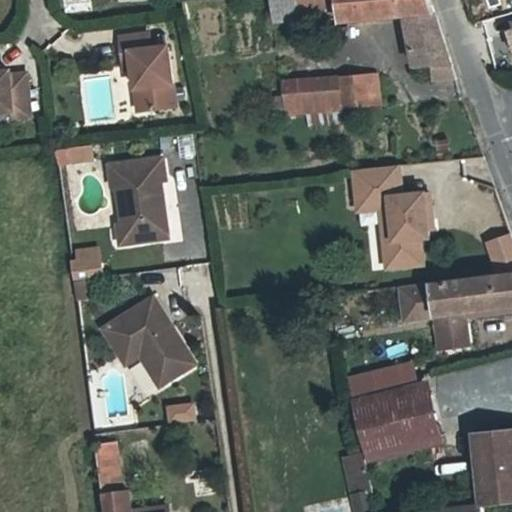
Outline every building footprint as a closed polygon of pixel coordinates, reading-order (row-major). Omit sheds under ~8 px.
[(437,80),(446,78),(455,75),(440,25),(433,0),(273,0),(274,7),(285,6),(288,29),(328,26),(329,32),(396,25),(411,76),(434,70),(437,80)] [(143,94),(146,116),(176,112),(169,53),(152,55),(150,39),(120,43),(122,59),(132,59),(133,73),(136,95),(143,94)] [(124,75),(133,73),(132,59),(122,59),(124,75)] [(7,72),(0,72),(0,112),(9,112),(10,118),(28,116),(24,74),(7,75),(7,72)] [(344,108),(381,105),(378,74),(341,77),(344,108)] [(344,108),(341,77),(281,82),(288,113),(344,108)] [(139,117),(146,116),(143,94),(136,95),(139,117)] [(67,146),(70,159),(91,154),(89,142),(67,146)] [(119,193),(124,231),(128,230),(130,249),(170,244),(163,188),(168,187),(165,164),(112,171),(114,193),(119,193)] [(354,178),(358,209),(380,206),(381,215),(389,275),(424,270),(422,245),(430,243),(429,235),(435,234),(430,199),(402,203),(399,173),(354,178)] [(380,206),(358,209),(359,218),(381,215),(380,206)] [(128,230),(124,231),(119,232),(121,250),(130,249),(128,230)] [(70,275),(101,271),(97,243),(66,248),(70,275)] [(511,246),(511,244),(488,254),(500,282),(511,279),(511,246)] [(397,298),(402,329),(430,326),(430,329),(431,329),(459,325),(511,316),(511,279),(500,282),(397,298)] [(134,352),(140,361),(159,392),(195,370),(154,303),(103,335),(120,360),(134,352)] [(459,325),(431,329),(436,360),(464,356),(459,325)] [(134,352),(120,360),(125,370),(140,361),(134,352)] [(412,363),(349,377),(356,409),(360,408),(419,394),(412,363)] [(419,394),(360,408),(371,452),(442,434),(432,391),(419,394)] [(511,431),(476,436),(483,507),(485,507),(511,504),(511,431)] [(138,511),(138,509),(131,510),(128,488),(119,489),(119,481),(113,439),(94,441),(103,511),(138,511)] [(346,461),(352,489),(372,484),(366,456),(346,461)] [(423,481),(387,487),(391,511),(427,506),(423,481)] [(372,484),(352,489),(357,511),(485,511),(485,507),(483,507),(435,511),(375,511),(372,494),(374,493),(372,484)]
